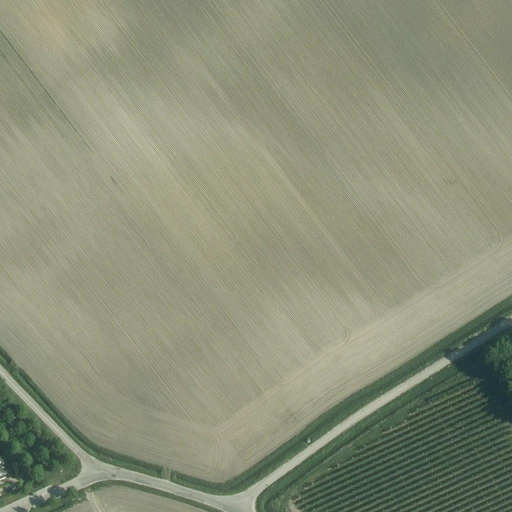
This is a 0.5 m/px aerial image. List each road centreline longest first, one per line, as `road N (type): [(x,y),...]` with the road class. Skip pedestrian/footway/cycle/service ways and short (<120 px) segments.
road 1 (unclassified): [(236,511),(322,441),(511,321)]
road 2 (unclassified): [(236,511),(95,474)]
road 3 (unclassified): [(95,474),(0,372)]
